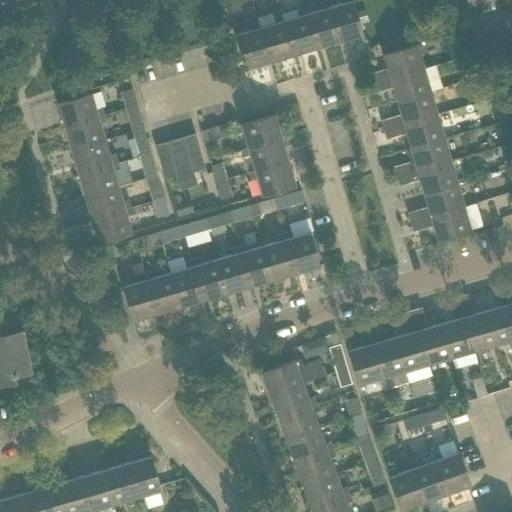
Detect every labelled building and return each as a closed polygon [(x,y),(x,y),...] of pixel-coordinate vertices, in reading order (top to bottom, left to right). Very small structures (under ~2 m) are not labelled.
[(236,0),(224,0),(229,13),(240,10),(236,0)] [(362,35),(352,1),(351,1),(350,0),(342,0),(344,3),(328,8),(338,42),(362,35)] [(338,42),(328,8),(326,2),(319,4),(321,10),(305,15),(315,48),(338,42)] [(315,48),(305,15),(303,9),(296,11),(297,17),(282,21),(292,55),(315,48)] [(365,10),(355,12),(356,16),(359,24),(368,22),(365,10)] [(292,55),(282,21),(280,15),(273,18),(275,24),(258,28),(268,62),(292,55)] [(268,62),(258,28),(257,22),(250,24),(251,30),(235,35),(245,69),(268,62)] [(403,36),(379,43),(383,54),(402,49),(406,47),(403,36)] [(406,47),(402,49),(383,54),(382,54),(387,69),(367,74),(369,84),(424,68),(417,44),(406,47)] [(431,91),(424,68),(369,84),(372,93),(392,88),(396,101),(431,91)] [(136,106),(131,89),(120,93),(124,109),(136,106)] [(437,114),(431,91),(396,101),(400,115),(380,120),(383,130),(437,114)] [(56,103),(63,127),(103,115),(101,108),(96,110),(91,93),(56,103)] [(141,122),(136,106),(124,109),(129,126),(141,122)] [(501,108),(489,111),(493,125),(499,123),(505,121),(501,108)] [(240,124),(241,126),(234,128),(236,135),(242,133),(247,149),(282,139),(275,114),(240,124)] [(444,137),(437,114),(383,130),(386,139),(406,134),(410,147),(444,137)] [(105,122),(103,115),(63,127),(70,150),(105,140),(100,124),(105,122)] [(220,139),(217,127),(200,132),(203,144),(220,139)] [(204,168),(194,134),(181,137),(191,172),(193,172),(204,168)] [(149,152),(145,136),(133,139),(138,155),(139,155),(149,152)] [(191,172),(181,137),(166,142),(177,176),(175,177),(179,191),(197,186),(193,172),(191,172)] [(451,160),(444,137),(410,147),(414,161),(393,167),(396,176),(451,160)] [(282,139),(247,149),(241,151),(243,158),(249,156),(254,172),(288,162),(282,139)] [(109,156),(105,140),(70,150),(77,173),(116,162),(114,155),(109,156)] [(177,176),(166,142),(154,145),(164,180),(175,177),(177,176)] [(156,175),(149,152),(139,155),(146,178),(156,175)] [(457,183),(451,160),(396,176),(399,186),(419,180),(423,193),(457,183)] [(119,169),(116,162),(77,173),(84,196),(118,186),(114,170),(119,169)] [(288,162),(254,172),(247,173),(249,181),(256,179),(261,195),(295,185),(288,162)] [(226,180),(221,163),(209,166),(214,183),(226,180)] [(163,198),(158,181),(156,175),(146,178),(152,201),(163,198)] [(230,197),(226,180),(214,183),(219,200),(230,197)] [(464,207),(457,183),(423,193),(427,207),(407,213),(410,222),(464,207)] [(123,202),(118,186),(84,196),(90,219),(130,207),(128,200),(123,202)] [(300,202),(297,191),(280,196),(284,207),(300,202)] [(168,215),(163,198),(152,201),(157,218),(168,215)] [(269,211),(266,200),(250,205),(253,216),(269,211)] [(253,216),(250,205),(227,212),(230,223),(253,216)] [(132,215),(130,207),(90,219),(97,243),(132,233),(127,216),(132,215)] [(471,230),(465,211),(464,207),(410,222),(412,232),(433,226),(436,240),(471,230)] [(230,223),(227,212),(204,218),(207,229),(230,223)] [(207,229),(204,218),(181,225),(184,236),(207,229)] [(184,236),(181,225),(157,232),(161,243),(184,236)] [(319,266),(309,232),(292,237),(290,231),(283,233),(295,273),(319,266)] [(161,243),(157,232),(141,237),(144,248),(161,243)] [(295,273),(283,233),(277,235),(278,241),(262,245),(272,280),(295,273)] [(272,280),(262,245),(245,250),(244,244),(237,246),(249,287),(272,280)] [(115,263),(110,246),(99,249),(104,266),(115,263)] [(249,287),(237,246),(230,248),(232,254),(216,259),(226,293),(249,287)] [(226,293),(216,259),(200,264),(198,257),(191,259),(202,300),(226,293)] [(202,300),(191,259),(183,262),(185,268),(169,272),(179,307),(202,300)] [(179,307),(169,272),(153,277),(151,271),(144,273),(156,314),(179,307)] [(156,314),(144,273),(137,275),(139,281),(123,286),(133,320),(156,314)] [(511,339),(511,310),(504,283),(495,286),(500,306),(487,310),(497,344),(511,339)] [(497,344),(487,310),(473,314),(467,294),(458,297),(474,351),(497,344)] [(474,351),(458,297),(448,299),(454,319),(441,323),(451,358),(474,351)] [(451,358),(441,323),(427,327),(421,307),(412,310),(428,364),(451,358)] [(428,364),(412,310),(402,313),(408,333),(395,337),(405,371),(428,364)] [(405,371),(395,337),(381,341),(375,321),(366,323),(382,378),(405,371)] [(382,378),(366,323),(356,326),(362,346),(348,350),(358,385),(382,378)] [(22,332),(2,336),(0,336),(0,385),(32,379),(22,332)] [(345,363),(336,333),(325,337),(334,367),(345,363)] [(303,383),(297,368),(303,366),(300,358),(260,372),(269,396),(303,383)] [(351,384),(345,363),(334,367),(340,387),(351,384)] [(308,399),(303,383),(269,396),(277,418),(316,404),(313,397),(308,399)] [(360,414),(355,397),(343,401),(348,417),(360,414)] [(319,411),(316,404),(277,418),(285,441),(319,428),(313,413),(319,411)] [(435,409),(418,414),(422,425),(438,420),(435,409)] [(365,430),(360,414),(348,417),(353,434),(365,430)] [(422,425),(418,414),(402,419),(405,430),(422,425)] [(388,423),(372,428),(375,439),(391,434),(388,423)] [(325,444),(319,428),(285,441),(294,463),(333,449),(330,442),(325,444)] [(375,459),(370,443),(358,447),(364,463),(375,459)] [(335,456),(333,449),(294,463),(302,486),(335,473),(330,458),(335,456)] [(470,485),(463,466),(458,451),(441,458),(439,452),(432,454),(434,460),(446,494),(470,485)] [(150,456),(126,463),(138,503),(145,501),(143,495),(160,490),(150,456)] [(381,475),(375,459),(364,463),(370,479),(381,475)] [(446,494),(434,460),(418,466),(416,460),(409,462),(411,468),(424,502),(446,494)] [(138,503),(126,463),(103,469),(113,504),(129,499),(130,505),(138,503)] [(424,502),(411,468),(396,474),(394,468),(387,471),(389,476),(388,477),(400,510),(424,502)] [(113,504),(103,469),(80,476),(90,511),(97,511),(97,509),(113,504)] [(341,489),(335,473),(302,486),(310,508),(349,494),(346,487),(341,489)] [(90,511),(80,476),(57,483),(65,511),(90,511)] [(65,511),(57,483),(34,490),(40,511),(65,511)] [(40,511),(34,490),(11,496),(15,511),(40,511)] [(349,511),(346,503),(351,501),(349,494),(310,508),(311,511),(349,511)] [(371,501),(375,511),(392,505),(388,495),(371,501)] [(15,511),(11,496),(0,499),(0,511),(15,511)]
